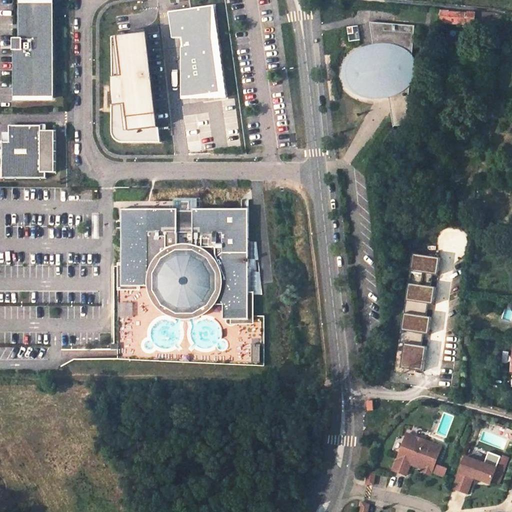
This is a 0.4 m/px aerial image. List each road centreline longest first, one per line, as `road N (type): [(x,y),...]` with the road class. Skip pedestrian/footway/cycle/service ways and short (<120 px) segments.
road 1 (unclassified): [(91,0),(88,161),(106,171),(320,173)]
road 2 (unclassified): [(320,173),(344,390),(331,488)]
road 3 (unclassified): [(299,0),(320,173)]
road 4 (track): [(344,390),(447,399),(511,417)]
